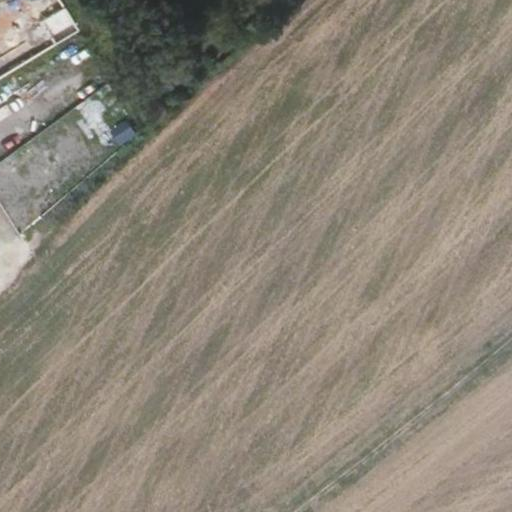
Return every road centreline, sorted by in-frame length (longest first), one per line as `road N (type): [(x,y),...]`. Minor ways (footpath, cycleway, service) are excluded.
road 1 (track): [(318,511),(511,352)]
road 2 (track): [(0,140),(38,197),(21,237),(0,257)]
